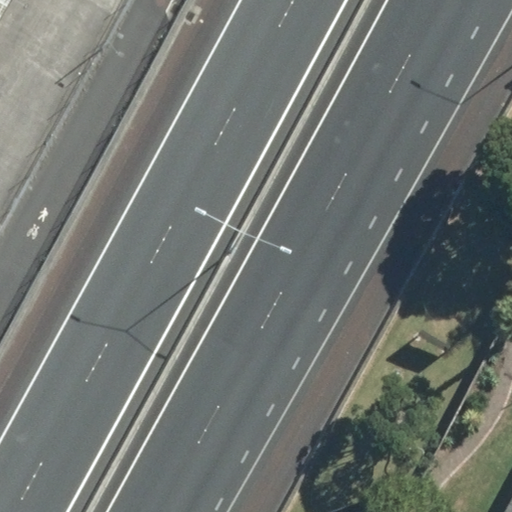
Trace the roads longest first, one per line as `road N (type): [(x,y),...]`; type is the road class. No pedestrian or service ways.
road 1 (motorway): [(0,510),(280,0)]
road 2 (motorway): [(445,0),(169,511)]
